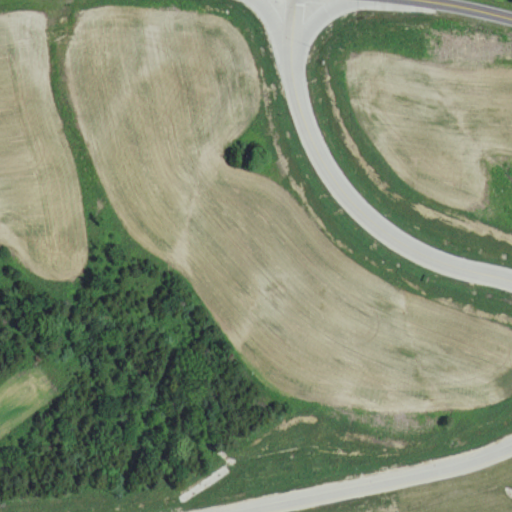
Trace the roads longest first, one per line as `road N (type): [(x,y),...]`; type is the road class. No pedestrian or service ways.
road 1 (residential): [(511,281),(385,232),(327,174),(291,65),(296,0)]
road 2 (motorway): [(511,444),(209,511)]
